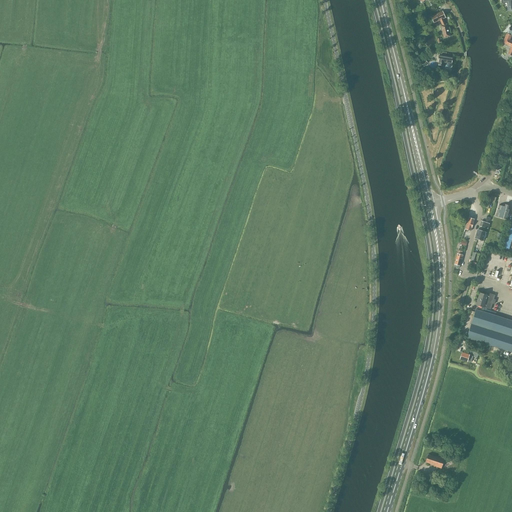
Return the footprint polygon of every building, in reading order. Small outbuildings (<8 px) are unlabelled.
[(511,0),(500,0),(501,4),(507,3),(508,11),(511,10),(511,0)] [(446,25),(443,19),(446,18),(443,11),(431,17),(434,24),(440,21),(442,25),(441,26),(444,38),(450,37),(447,24),(446,25)] [(511,41),(510,40),(511,36),(507,34),(502,43),(511,47),(508,54),(511,56),(511,41)] [(452,63),(452,57),(440,55),(438,64),(445,66),(445,67),(447,68),(449,68),(450,66),(449,64),(447,63),(448,62),(452,63)] [(506,220),(510,206),(505,204),(504,206),(499,205),(495,216),(506,220)] [(490,221),(491,218),(486,217),(485,220),(486,220),(485,222),(481,221),(479,226),(488,229),(490,224),(487,223),(488,221),(490,221)] [(471,232),(475,220),(469,218),(466,230),(471,232)] [(477,230),(475,238),(477,239),(483,241),(486,232),(477,230)] [(460,266),(464,252),(459,251),(454,264),(455,265),(455,267),(459,268),(460,266)] [(495,295),(489,293),(486,292),(486,294),(480,293),(476,305),(478,306),(477,310),(476,310),(467,338),(511,352),(511,320),(496,316),(497,314),(487,310),(487,309),(491,310),(493,303),(494,303),(495,299),(494,298),(495,295)] [(470,358),(471,356),(469,355),(462,353),(460,359),(467,361),(468,358),(470,358)] [(435,457),(428,455),(426,462),(433,465),(432,465),(441,468),(444,459),(435,456),(435,457)] [(434,483),(436,476),(426,472),(423,479),(434,483)]
